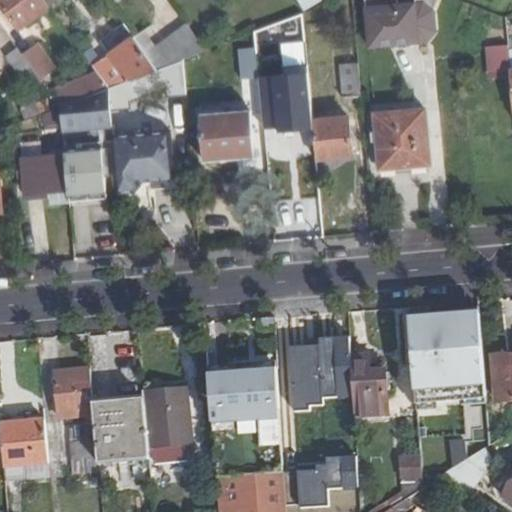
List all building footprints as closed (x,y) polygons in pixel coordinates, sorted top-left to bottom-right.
[(0,0),(0,1),(21,30),(51,7),(46,0),(0,0)] [(313,0),(300,9),(305,16),(306,16),(321,10),(313,0)] [(401,7),(400,0),(367,0),(372,47),(421,44),(417,5),(401,7)] [(437,13),(441,0),(416,0),(417,5),(421,44),(430,44),(439,34),(437,13)] [(189,26),(149,55),(161,72),(185,62),(200,57),(209,53),(189,26)] [(115,57),(133,82),(161,72),(149,55),(147,52),(145,54),(136,42),(115,57)] [(39,47),(25,58),(33,68),(44,83),(57,73),(39,47)] [(23,75),(33,68),(25,58),(18,49),(9,56),(23,75)] [(510,49),(488,50),(489,72),(511,70),(510,49)] [(263,79),(261,54),(243,55),(245,80),(263,79)] [(200,57),(185,62),(187,77),(201,71),(200,57)] [(105,59),(95,66),(100,73),(113,90),(125,85),(105,59)] [(125,85),(113,90),(116,119),(130,118),(129,100),(172,84),(174,99),(189,98),(188,88),(187,77),(185,62),(161,72),(133,82),(125,85)] [(345,98),(364,97),(361,63),(343,64),(345,98)] [(100,73),(53,95),(63,109),(113,90),(100,73)] [(23,101),(31,121),(63,109),(53,95),(51,92),(23,101)] [(254,112),(205,115),(209,161),(258,157),(254,112)] [(431,166),(427,112),(377,116),(382,170),(431,166)] [(351,119),(315,122),(319,159),(353,158),(351,119)] [(173,124),(116,129),(121,186),(137,184),(142,178),(141,173),(177,170),(173,124)] [(105,148),(67,151),(67,155),(70,189),(71,194),(108,192),(105,148)] [(27,191),(70,189),(67,155),(25,158),(27,191)] [(481,314),(408,319),(416,405),(465,401),(464,397),(488,395),(481,314)] [(498,404),(511,402),(511,356),(495,358),(498,404)] [(369,357),(352,359),(356,420),(387,417),(384,368),(370,369),(369,357)] [(59,420),(94,418),(93,407),(89,370),(53,374),(59,420)] [(219,511),(283,511),(278,409),(276,372),(276,370),(208,375),(215,460),(218,492),(219,511)] [(305,371),(276,372),(278,409),(307,406),(305,371)] [(186,391),(142,394),(142,403),(143,412),(146,448),(189,444),(186,391)] [(142,403),(112,406),(112,414),(143,412),(142,403)] [(98,467),(148,464),(146,448),(143,412),(112,414),(112,406),(93,407),(94,418),(96,443),(98,467)] [(467,406),(467,426),(483,426),(484,407),(467,406)] [(2,467),(47,464),(43,419),(0,423),(0,439),(0,445),(2,467)] [(72,474),(99,473),(98,467),(96,443),(70,446),(72,474)] [(457,452),(466,464),(476,458),(467,445),(457,452)] [(492,463),(484,452),(476,458),(466,464),(442,480),(467,497),(492,463)] [(403,481),(422,480),(420,458),(402,460),(403,481)] [(207,493),(218,492),(215,460),(205,461),(207,493)] [(328,511),(347,510),(346,478),(314,479),(316,511),(328,511)] [(511,484),(503,499),(511,504),(511,484)] [(377,511),(376,500),(362,501),(362,511),(377,511)]
